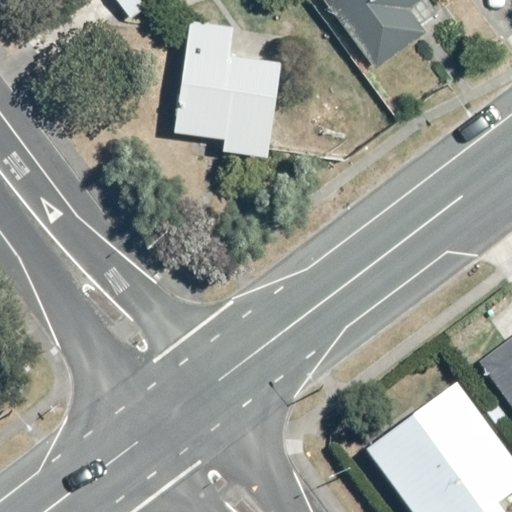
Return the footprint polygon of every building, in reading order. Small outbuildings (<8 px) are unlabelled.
[(150,0),(119,0),(131,15),(150,0)] [(322,0),(376,66),(433,20),(416,0),(322,0)] [(234,22),(190,16),(174,127),(224,134),(222,146),(267,153),(279,59),(230,52),(234,22)] [(511,351),(492,367),(511,394),(511,351)] [(511,509),(511,448),(466,392),(374,453),(418,511),(511,511),(511,509),(511,510),(511,509)]
